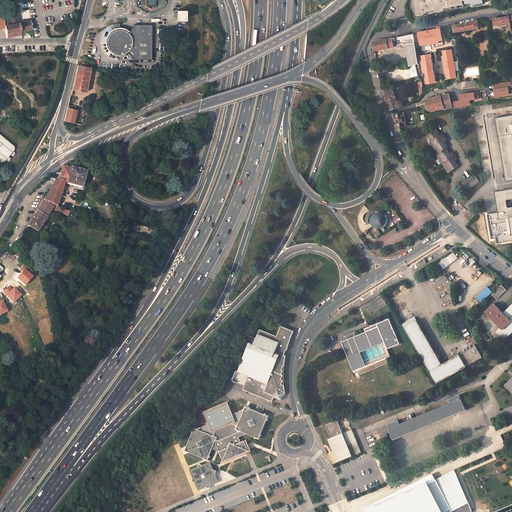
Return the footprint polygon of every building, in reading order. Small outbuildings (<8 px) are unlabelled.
[(443,8),(462,4),(463,4),(462,0),(464,0),(465,2),(468,2),(468,0),(471,0),(472,4),(483,2),(482,0),(414,0),(417,15),(424,14),(424,13),(427,12),(427,10),(435,9),(435,11),(437,12),(439,12),(441,11),(443,10),(443,8)] [(184,11),(173,10),(173,21),(183,21),(184,11)] [(3,13),(5,24),(6,27),(7,37),(22,37),(21,30),(32,29),(30,20),(19,22),(17,11),(3,13)] [(493,18),(494,25),(511,23),(510,16),(497,18),(497,17),(493,18)] [(479,28),(478,22),(479,22),(479,20),(474,21),(453,26),(454,32),(479,28)] [(151,25),(137,25),(131,33),(127,30),(123,29),(117,30),(113,32),(110,37),(109,42),(110,46),(113,51),(117,53),(122,54),(126,54),(131,51),(137,60),(150,60),(151,25)] [(442,42),(439,29),(418,33),(420,45),(425,44),(426,47),(430,46),(430,45),(442,42)] [(374,51),(406,44),(410,66),(419,64),(413,34),(372,42),(374,51)] [(443,73),(444,79),(456,77),(451,50),(440,52),(441,57),(442,57),(445,73),(443,73)] [(431,55),(419,56),(420,62),(422,62),(424,76),(423,77),(424,84),(435,82),(431,55)] [(72,89),(86,91),(91,69),(77,66),(72,89)] [(475,85),(474,81),(461,83),(462,90),(478,87),(477,85),(475,85)] [(402,102),(397,103),(392,87),(384,89),(387,100),(391,110),(400,107),(403,106),(402,102)] [(449,94),(426,100),(429,110),(431,110),(444,108),(444,110),(452,108),(449,94)] [(74,123),(77,110),(72,109),(68,108),(65,121),(74,123)] [(511,115),(496,119),(507,182),(511,181),(511,190),(495,193),(500,220),(509,219),(511,235),(511,115)] [(436,131),(427,137),(436,151),(438,149),(441,154),(439,155),(442,158),(440,159),(450,174),(459,168),(455,162),(458,160),(453,153),(450,155),(447,150),(448,149),(445,144),(447,142),(443,135),(440,137),(436,131)] [(0,157),(4,161),(6,159),(8,161),(11,158),(8,156),(11,154),(13,156),(15,153),(13,151),(14,149),(10,145),(12,144),(0,133),(0,157)] [(66,181),(68,182),(71,168),(69,168),(62,167),(58,179),(66,181)] [(68,182),(68,183),(83,188),(87,171),(71,167),(71,168),(68,182)] [(473,174),(460,184),(465,190),(478,181),(473,174)] [(57,178),(46,198),(44,197),(44,199),(57,205),(66,181),(58,179),(57,178)] [(36,212),(46,218),(51,208),(69,216),(70,212),(61,208),(56,206),(57,205),(44,199),(36,212)] [(472,213),(469,210),(468,212),(464,216),(467,219),(472,213)] [(377,226),(378,227),(380,228),(381,229),(383,230),(384,230),(386,230),(387,229),(388,229),(390,228),(391,226),(391,225),(392,223),(391,221),(391,220),(390,218),(389,217),(388,216),(386,215),(387,211),(385,211),(384,211),(382,211),(380,211),(379,212),(377,213),(376,214),(375,216),(374,217),(373,219),(373,221),(373,223),(377,223),(377,225),(377,226)] [(43,223),(46,218),(36,212),(33,217),(43,223)] [(467,219),(470,222),(476,216),(472,213),(467,219)] [(37,232),(40,227),(45,231),(48,226),(43,223),(33,217),(27,226),(37,232)] [(20,261),(25,254),(20,250),(19,251),(16,248),(12,253),(20,261)] [(459,254),(448,265),(454,271),(465,260),(459,254)] [(497,298),(507,288),(503,284),(501,285),(496,290),(493,293),(497,298)] [(481,302),(492,291),(487,286),(476,297),(481,302)] [(497,331),(505,339),(511,331),(511,315),(510,317),(504,312),(494,302),(486,310),(501,326),(497,331)] [(443,362),(416,315),(404,323),(437,382),(483,356),(476,344),(443,362)] [(282,374),(283,370),(281,369),(283,365),(285,366),(286,358),(285,357),(287,352),(288,352),(289,346),(291,342),(295,332),(278,327),(275,337),(257,331),(254,340),(248,338),(247,338),(246,339),(246,340),(246,342),(247,342),(250,343),(249,345),(248,344),(237,373),(248,377),(242,392),(272,402),(274,397),(275,397),(275,398),(282,400),(285,394),(287,394),(285,385),(282,384),(284,380),(282,379),(283,375),(282,374)] [(342,342),(354,371),(391,356),(379,327),(368,332),(367,329),(363,331),(364,333),(352,338),(352,337),(350,337),(351,339),(342,342)] [(398,419),(388,423),(394,438),(466,410),(460,394),(449,398),(451,402),(399,422),(398,419)] [(400,399),(389,403),(392,412),(403,407),(400,399)] [(221,464),(222,465),(250,452),(250,451),(248,451),(246,446),(244,442),(240,443),(237,438),(246,434),(253,437),(253,439),(255,438),(257,439),(258,437),(260,436),(259,434),(264,421),(266,420),(265,418),(266,416),(264,415),(263,413),(261,414),(248,409),(247,407),(245,408),(243,407),(243,409),(241,410),(242,411),(232,414),(226,401),(203,412),(208,425),(203,427),(197,429),(196,429),(193,428),(190,432),(188,433),(189,435),(184,448),(182,449),(183,451),(183,452),(184,453),(186,456),(188,455),(200,459),(201,462),(204,461),(206,462),(206,460),(209,459),(208,456),(210,450),(219,453),(223,463),(221,464)] [(386,404),(370,411),(373,419),(389,413),(386,404)] [(332,436),(329,437),(338,461),(361,452),(352,428),(343,432),(338,420),(327,424),(332,436)] [(208,490),(216,473),(212,471),(209,465),(204,468),(199,465),(197,471),(192,472),(194,477),(191,482),(197,485),(199,490),(204,488),(208,490)] [(361,511),(443,511),(428,480),(364,508),(362,511),(361,511)]
